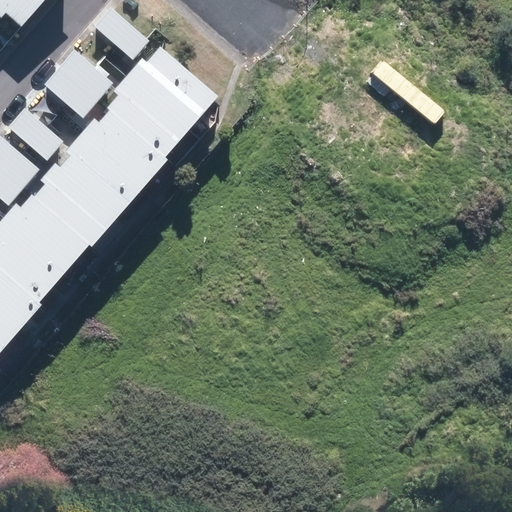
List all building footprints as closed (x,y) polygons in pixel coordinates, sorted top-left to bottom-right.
[(0,0),(0,13),(13,25),(18,20),(35,34),(63,0),(0,0)] [(102,31),(142,65),(159,45),(119,11),(102,31)] [(118,113),(121,116),(178,166),(231,105),(171,53),(158,67),(152,63),(123,97),(127,101),(118,113)] [(85,55),(70,72),(107,106),(122,89),(85,55)] [(93,122),(107,106),(70,72),(55,89),(93,122)] [(17,131),(56,164),(71,148),(32,113),(17,131)] [(181,169),(178,166),(121,116),(110,128),(106,124),(76,157),(81,161),(71,173),(65,168),(49,186),(53,190),(44,200),(104,252),(106,254),(181,169)] [(6,138),(0,144),(0,164),(32,192),(48,174),(6,138)] [(32,192),(0,164),(0,195),(17,210),(32,192)] [(104,252),(44,200),(33,213),(26,208),(0,237),(0,244),(1,246),(0,247),(0,265),(52,311),(104,252)] [(57,315),(52,311),(0,265),(0,368),(5,373),(57,315)]
